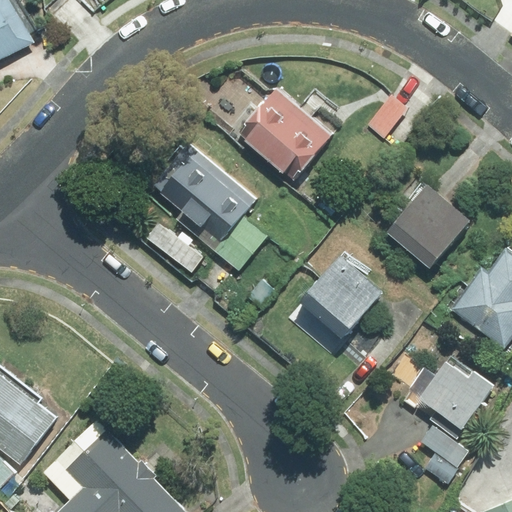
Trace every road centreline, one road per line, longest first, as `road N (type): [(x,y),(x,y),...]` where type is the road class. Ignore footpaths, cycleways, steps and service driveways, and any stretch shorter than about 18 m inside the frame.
road 1 (residential): [(0,200),(257,407),(312,494)]
road 2 (residential): [(0,191),(137,49),(182,23),(291,0)]
road 3 (residential): [(314,0),(383,15),(511,108)]
